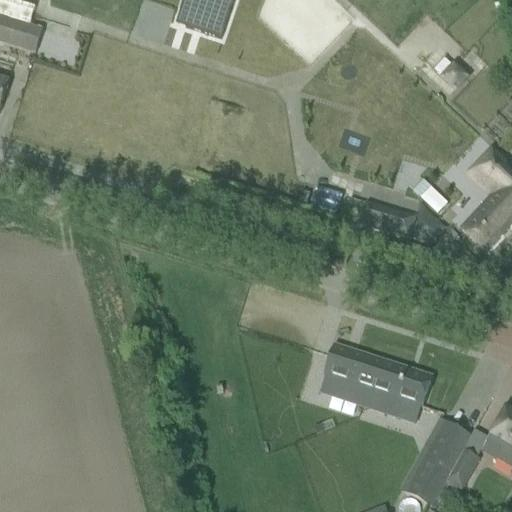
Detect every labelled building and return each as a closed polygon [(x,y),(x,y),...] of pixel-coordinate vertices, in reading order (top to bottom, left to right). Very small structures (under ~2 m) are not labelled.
[(183,0),(178,19),(185,21),(183,29),(220,41),(227,20),(216,17),(219,9),(201,3),(202,0),(183,0)] [(0,44),(35,55),(42,32),(0,19),(0,114),(5,98),(9,84),(0,81),(0,44)] [(444,62),(433,73),(439,78),(449,67),(444,62)] [(453,70),(440,84),(454,96),(466,83),(453,70)] [(496,197),(462,233),(486,256),(511,228),(511,173),(491,153),(471,174),(472,175),(496,197)] [(437,215),(448,204),(430,188),(420,199),(437,215)] [(360,227),(408,242),(415,221),(410,219),(409,222),(365,208),(360,227)] [(450,233),(440,243),(447,249),(452,254),(457,248),(452,243),(456,239),(450,233)] [(334,348),(324,379),(338,383),(332,401),(367,413),(373,396),(421,411),(422,412),(433,380),(334,348)] [(495,462),(511,471),(511,411),(507,409),(488,442),(502,450),(495,462)] [(447,483),(463,454),(470,441),(444,427),(406,496),(432,510),(447,483)] [(479,462),(463,454),(447,483),(463,492),(479,462)]
